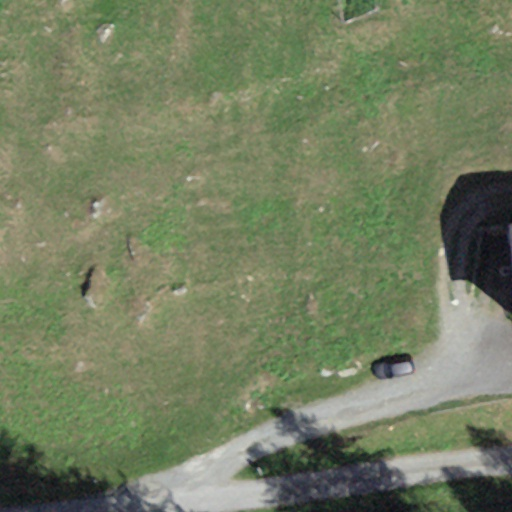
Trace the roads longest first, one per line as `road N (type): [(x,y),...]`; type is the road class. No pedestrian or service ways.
road 1 (track): [(444,385),(461,235),(511,211)]
road 2 (residential): [(45,511),(186,496)]
